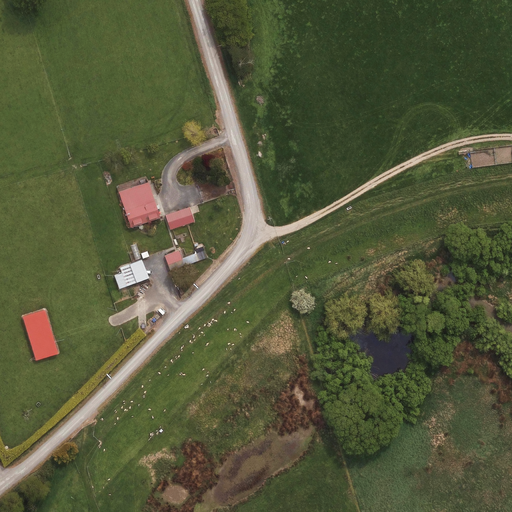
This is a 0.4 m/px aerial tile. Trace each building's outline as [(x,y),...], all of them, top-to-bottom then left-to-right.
[(160,218),(148,182),(118,192),(131,228),(160,218)] [(190,207),(166,216),(171,230),(195,222),(190,207)] [(183,263),(178,251),(165,256),(170,268),(183,263)] [(196,253),(183,257),(186,265),(198,261),(196,253)] [(143,260),(119,269),(121,273),(114,276),(119,289),(149,278),(143,260)] [(58,353),(44,310),(23,316),(36,360),(58,353)]
